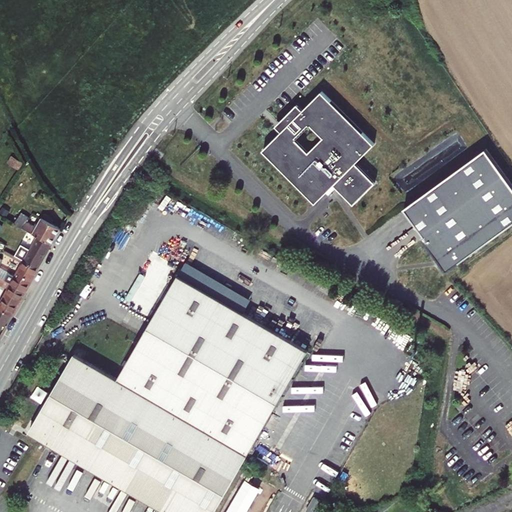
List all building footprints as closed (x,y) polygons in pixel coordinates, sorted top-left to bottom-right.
[(361,0),(361,1),(361,2),(360,4),(360,5),(360,6),(363,8),(367,14),(368,14),(369,14),(372,13),(375,13),(387,11),(388,10),(388,9),(388,8),(380,0),(361,0)] [(300,105),(278,127),(284,133),(266,152),(318,204),(337,185),(357,205),(378,184),(359,164),(377,145),(324,93),(306,111),(300,105)] [(511,184),(486,149),(404,208),(424,236),(422,237),(447,272),(511,224),(511,184)] [(23,225),(42,235),(57,244),(65,229),(56,224),(58,220),(48,214),(41,227),(27,219),(23,225)] [(19,254),(28,260),(43,268),(57,244),(42,235),(35,249),(25,243),(19,254)] [(20,274),(15,271),(10,280),(30,292),(43,268),(28,260),(20,274)] [(0,274),(10,280),(15,271),(4,265),(0,272),(0,274)] [(13,316),(16,317),(30,292),(10,280),(0,274),(0,282),(11,290),(0,309),(0,318),(9,323),(13,316)] [(214,511),(307,350),(178,275),(118,379),(74,354),(29,432),(166,511),(214,511)] [(309,509),(316,511),(317,511),(324,498),(315,494),(309,509)]
